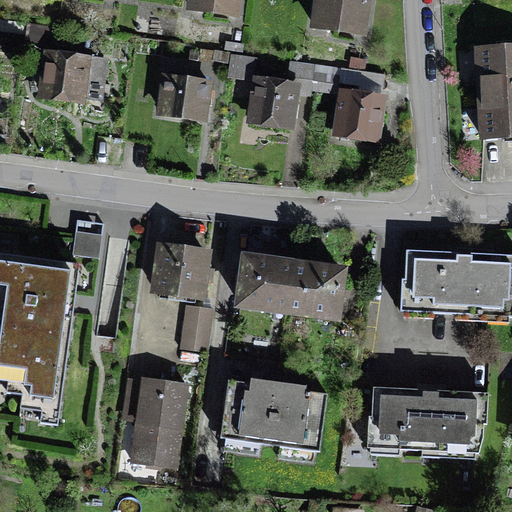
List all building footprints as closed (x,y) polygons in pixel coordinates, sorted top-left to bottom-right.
[(250,0),(194,0),(192,15),(247,24),(250,0)] [(382,0),(322,0),(317,34),(375,43),(382,0)] [(511,55),(482,57),(485,147),(511,145),(511,55)] [(95,61),(50,56),(44,102),(90,107),(95,61)] [(366,77),(293,68),(290,88),(306,90),(346,95),(363,97),(366,77)] [(219,87),(169,82),(164,122),(214,127),(219,87)] [(290,88),(259,84),(253,131),(300,137),(306,90),(290,88)] [(363,97),(346,95),(339,144),(386,150),(392,101),(363,97)] [(220,258),(164,250),(156,301),(212,309),(220,258)] [(297,264),(244,257),(236,312),(289,320),(297,264)] [(511,263),(417,258),(415,287),(412,287),(410,319),(511,324),(511,263)] [(86,274),(0,261),(0,294),(5,296),(0,327),(0,386),(33,392),(31,404),(65,409),(86,274)] [(350,272),(297,264),(289,320),(343,327),(350,272)] [(216,318),(188,314),(182,354),(210,358),(216,318)] [(194,391),(148,385),(137,468),(184,474),(194,391)] [(261,390),(236,387),(230,445),(329,456),(336,400),(317,398),(318,393),(261,386),(261,390)] [(497,401),(383,394),(381,423),(378,423),(376,455),(487,461),(492,446),(492,431),(495,430),(497,401)] [(313,494),(308,511),(324,511),(328,498),(313,494)]
